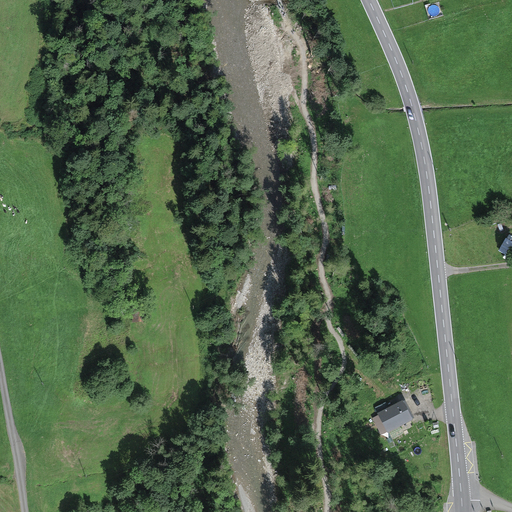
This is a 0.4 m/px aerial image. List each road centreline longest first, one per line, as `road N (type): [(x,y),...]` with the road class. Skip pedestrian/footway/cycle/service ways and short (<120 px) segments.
road 1 (secondary): [(369,0),(399,66),(423,153),(463,511)]
road 2 (track): [(0,371),(25,511)]
